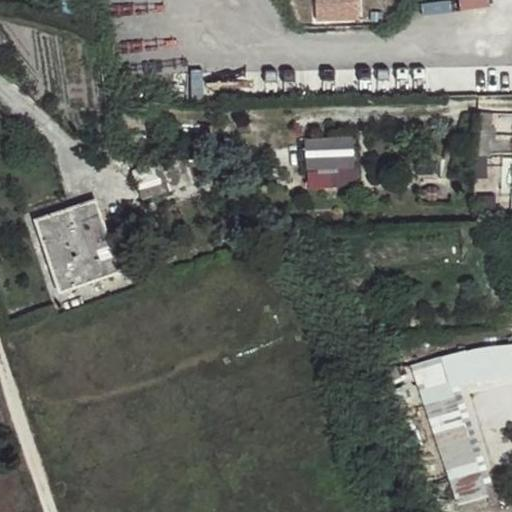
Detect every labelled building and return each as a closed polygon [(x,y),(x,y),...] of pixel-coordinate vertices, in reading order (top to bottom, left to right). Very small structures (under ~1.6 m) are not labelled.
[(316,0),(317,20),(356,19),(356,2),(343,3),(342,0),(316,0)] [(491,95),(479,96),(477,155),(489,154),(492,113),(491,113),(491,95)] [(310,135),(312,187),(362,185),(360,133),(310,135)] [(189,184),(193,182),(187,160),(181,161),(189,184)] [(134,170),(144,198),(189,184),(181,161),(160,162),(134,170)] [(88,224),(103,220),(97,200),(36,221),(60,291),(119,271),(113,250),(99,255),(88,224)] [(113,250),(103,220),(88,224),(99,255),(113,250)] [(511,375),(511,345),(409,364),(455,506),(489,497),(453,388),(511,375)]
